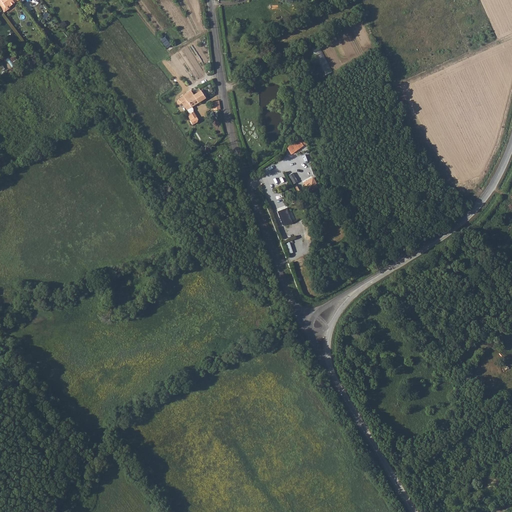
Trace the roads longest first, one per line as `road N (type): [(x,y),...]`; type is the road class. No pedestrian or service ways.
road 1 (residential): [(211,0),(230,130),(306,332)]
road 2 (unclassified): [(511,138),(484,200),(461,222),(306,332)]
road 3 (residential): [(306,332),(412,511)]
